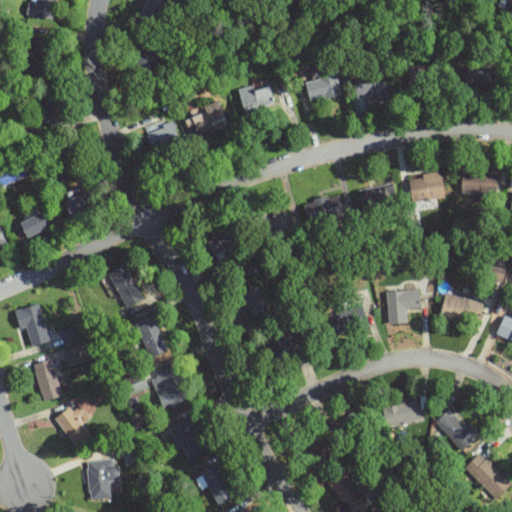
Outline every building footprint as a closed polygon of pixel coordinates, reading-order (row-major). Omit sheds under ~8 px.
[(27,15),(53,19),(56,0),(37,0),(37,4),(29,2),(27,15)] [(159,27),(166,0),(147,0),(141,21),(159,27)] [(511,0),(508,0),(502,14),(511,18),(511,0)] [(49,36),(31,36),(31,56),(27,56),(27,71),(49,71),(49,36)] [(159,76),(157,54),(137,55),(139,78),(159,76)] [(408,62),(411,98),(444,96),(442,60),(408,62)] [(491,90),(497,71),(470,64),(465,83),(491,90)] [(342,94),(338,75),(306,82),(309,100),(342,94)] [(355,82),(359,100),(389,94),(386,76),(355,82)] [(238,91),(247,116),(277,106),(269,86),(254,91),(252,86),(238,91)] [(57,87),(39,91),(47,128),(65,124),(57,87)] [(196,140),(230,127),(220,103),(186,117),(196,140)] [(147,135),(157,153),(181,141),(172,123),(147,135)] [(463,194),(498,194),(498,171),(463,171),(463,194)] [(445,198),(442,174),(410,177),(412,201),(445,198)] [(361,190),(364,209),(397,203),(394,184),(361,190)] [(97,205),(89,189),(63,203),(71,219),(97,205)] [(344,216),(340,195),(304,203),(309,225),(344,216)] [(53,225),(45,209),(19,222),(27,238),(53,225)] [(292,219),(275,210),(263,235),(279,243),(292,219)] [(207,262),(242,248),(233,227),(199,242),(207,262)] [(505,265),(492,263),(489,279),(503,281),(505,265)] [(144,299),(125,265),(109,274),(128,308),(144,299)] [(269,313),(257,288),(241,295),(253,321),(269,313)] [(366,316),(364,310),(373,308),(367,288),(350,292),(358,319),(366,316)] [(407,322),(406,308),(421,307),(419,289),(387,291),(389,323),(407,322)] [(440,317),(478,325),(484,302),(445,294),(440,317)] [(49,341),(38,304),(15,311),(20,329),(27,327),(32,346),(49,341)] [(335,336),(369,326),(362,305),(329,315),(335,336)] [(136,323),(151,358),(168,351),(153,315),(136,323)] [(511,318),(504,315),(496,335),(511,341),(511,318)] [(65,346),(84,340),(79,325),(61,331),(65,346)] [(266,340),(273,364),(295,358),(288,334),(266,340)] [(91,359),(86,343),(65,351),(71,367),(91,359)] [(45,401),(62,396),(50,359),(33,364),(45,401)] [(189,400),(177,365),(152,374),(164,409),(189,400)] [(145,388),(141,377),(122,384),(126,395),(145,388)] [(417,400),(384,407),(388,428),(422,421),(417,400)] [(91,435),(69,407),(55,418),(77,447),(91,435)] [(437,421),(462,450),(478,437),(452,408),(437,421)] [(192,416),(172,424),(177,435),(172,437),(177,450),(184,447),(189,459),(207,451),(192,416)] [(345,453),(335,432),(339,430),(334,419),(304,433),(319,466),(345,453)] [(466,467),(495,500),(511,485),(482,452),(466,467)] [(88,461),(90,500),(111,499),(110,481),(119,480),(118,459),(88,461)] [(201,471),(218,506),(235,498),(218,463),(201,471)] [(329,482),(348,511),(350,511),(366,502),(345,471),(329,482)]
